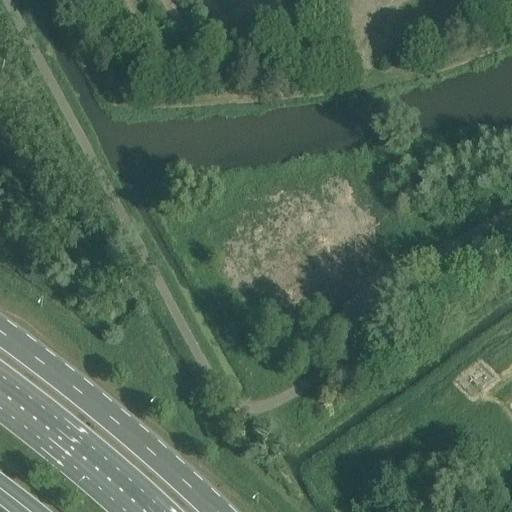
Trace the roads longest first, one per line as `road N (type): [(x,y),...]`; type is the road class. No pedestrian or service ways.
road 1 (unclassified): [(334,365),(275,403),(253,409),(224,397),(7,0)]
road 2 (primary): [(211,511),(139,443),(0,333)]
road 3 (primary): [(0,409),(124,511)]
